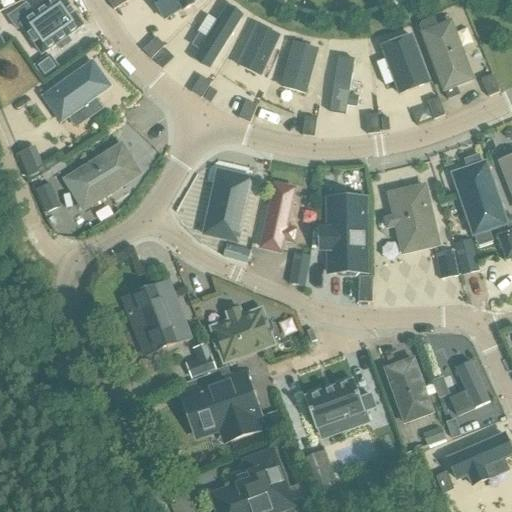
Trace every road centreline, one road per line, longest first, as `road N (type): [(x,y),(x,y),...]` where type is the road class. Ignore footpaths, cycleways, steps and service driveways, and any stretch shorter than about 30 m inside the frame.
road 1 (residential): [(511,386),(485,328),(459,319),(324,314),(192,252),(147,219)]
road 2 (residential): [(511,101),(411,141),(353,151),(303,149),(207,119)]
road 3 (residential): [(153,511),(72,325),(74,267)]
road 4 (residential): [(207,119),(164,92),(94,0)]
road 5 (residential): [(74,267),(36,235),(0,148)]
